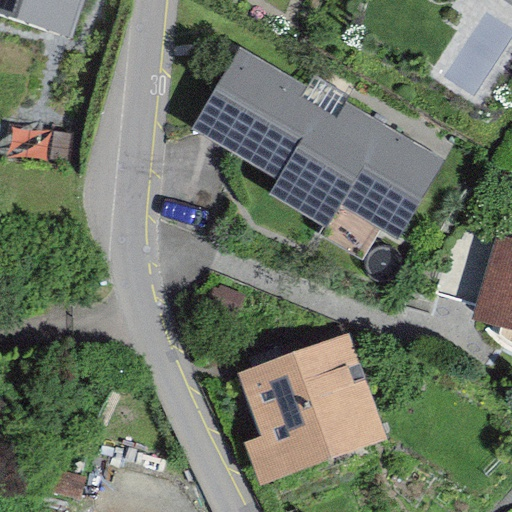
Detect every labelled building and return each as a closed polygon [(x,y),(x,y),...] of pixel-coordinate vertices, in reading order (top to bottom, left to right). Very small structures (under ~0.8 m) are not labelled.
[(78,0),(0,0),(0,10),(68,32),(78,0)] [(301,93),(238,41),(190,124),(202,133),(200,140),(269,181),(265,190),(328,228),(343,206),(399,238),(444,158),(315,73),(301,93)] [(447,130),(427,118),(416,137),(437,148),(447,130)] [(511,248),(493,242),(467,332),(511,345),(511,248)] [(344,343),(281,363),(277,350),(245,360),(250,373),(231,379),(253,447),(237,452),(252,500),(382,458),(344,343)]
